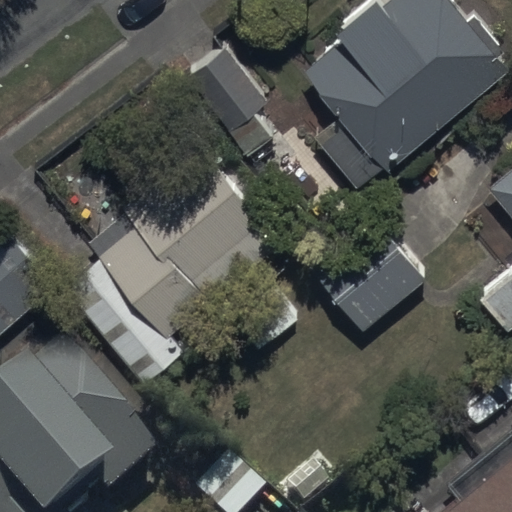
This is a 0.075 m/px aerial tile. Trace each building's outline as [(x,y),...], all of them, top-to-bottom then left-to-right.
[(391,175),(511,70),(511,69),(502,57),(508,52),(476,16),(472,20),(454,0),(385,0),(384,1),(382,0),(370,0),(296,65),(325,99),(300,121),(359,189),(384,167),(391,175)] [(270,99),(226,46),(188,78),(252,156),(276,136),(255,111),(270,99)] [(182,352),(170,336),(283,241),(199,142),(121,207),(135,224),(65,283),(143,383),(182,352)] [(511,331),(511,168),(487,189),(511,220),(511,273),(484,297),(511,331)] [(366,330),(425,278),(368,213),(309,265),(366,330)] [(0,334),(54,287),(0,224),(0,334)] [(260,349),(297,317),(271,286),(234,318),(260,349)] [(0,511),(128,511),(120,502),(159,470),(60,356),(21,390),(13,381),(0,392),(0,511)] [(511,511),(511,449),(438,511),(511,511)] [(228,465),(194,502),(206,511),(250,511),(264,498),(228,465)]
